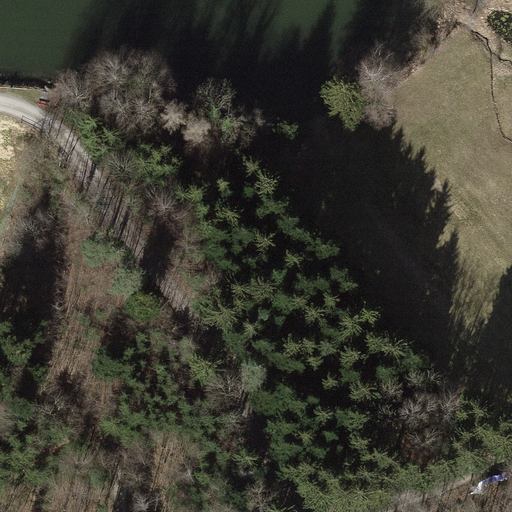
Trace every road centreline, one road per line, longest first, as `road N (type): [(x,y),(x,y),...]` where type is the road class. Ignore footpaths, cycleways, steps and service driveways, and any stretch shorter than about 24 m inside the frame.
road 1 (track): [(0,103),(51,127),(97,183),(216,354),(294,511)]
road 2 (track): [(376,511),(511,457)]
